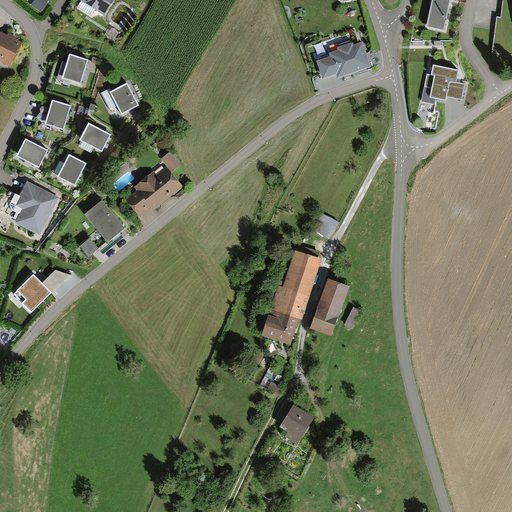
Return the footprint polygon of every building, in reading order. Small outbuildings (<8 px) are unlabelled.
[(48,0),(47,0),(36,0),(33,5),(41,10),(48,0)] [(79,0),(105,17),(115,0),(79,0)] [(432,0),(426,29),(445,33),(451,0),(432,0)] [(511,0),(503,0),(501,18),(497,17),(492,54),(509,56),(511,37),(511,0)] [(0,32),(0,62),(10,68),(22,44),(16,41),(17,38),(9,34),(8,36),(0,32)] [(371,68),(363,44),(354,47),(353,44),(351,44),(350,42),(339,46),(340,49),(337,50),(338,52),(329,55),(330,58),(328,59),(328,56),(318,59),(320,63),(317,63),(323,80),(337,76),(338,79),(371,68)] [(89,62),(70,56),(62,81),(81,86),(89,62)] [(460,72),(434,67),(432,76),(427,75),(425,88),(433,89),(431,99),(447,102),(448,99),(462,102),(466,86),(457,84),(460,72)] [(109,92),(100,96),(109,112),(117,108),(122,116),(139,107),(128,85),(110,94),(109,92)] [(72,108),(52,102),(45,127),(64,132),(72,108)] [(89,125),(79,142),(102,154),(112,137),(89,125)] [(49,152),(26,141),(16,158),(39,170),(49,152)] [(162,160),(173,173),(181,167),(170,153),(162,160)] [(87,165),(69,156),(57,179),(75,188),(87,165)] [(126,201),(140,217),(151,208),(154,212),(184,188),(167,167),(158,175),(154,171),(134,188),(137,192),(126,201)] [(16,224),(40,236),(59,199),(27,183),(15,206),(23,210),(16,224)] [(102,202),(85,217),(108,244),(126,229),(102,202)] [(331,238),(341,221),(326,212),(316,230),(331,238)] [(90,239),(80,248),(89,258),(99,249),(90,239)] [(321,261),(295,253),(284,289),(279,287),(263,339),(291,347),(299,321),(302,322),(321,261)] [(43,284),(34,275),(13,295),(32,315),(72,276),(56,271),(43,284)] [(350,288),(328,281),(311,330),(332,337),(350,288)] [(361,312),(354,308),(345,327),(353,330),(361,312)] [(315,419),(294,407),(280,429),(288,433),(285,438),(299,446),(315,419)]
